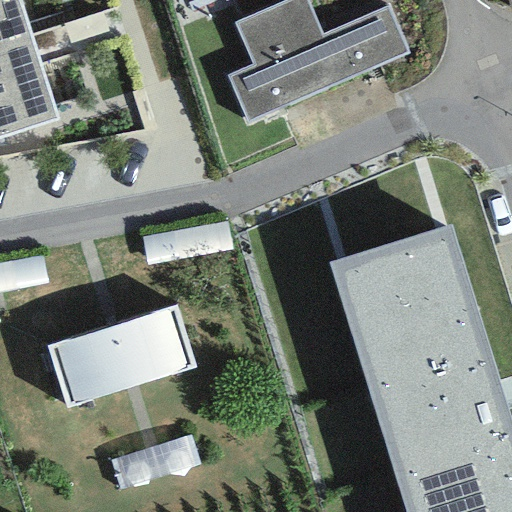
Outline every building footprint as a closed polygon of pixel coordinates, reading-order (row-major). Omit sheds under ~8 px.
[(0,0),(0,48),(31,39),(17,0),(0,0)] [(307,0),(290,0),(235,24),(252,65),(227,76),(247,123),(409,54),(388,6),(322,34),(307,0)] [(0,140),(58,122),(31,39),(0,48),(0,140)] [(511,511),(511,427),(448,227),(330,263),(406,511),(511,511)] [(176,306),(47,347),(66,408),(195,367),(176,306)]
